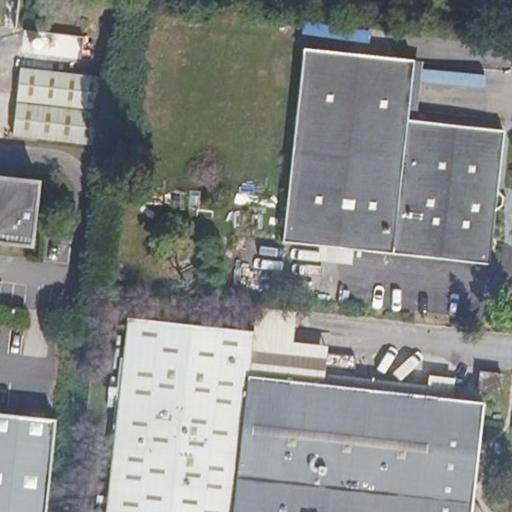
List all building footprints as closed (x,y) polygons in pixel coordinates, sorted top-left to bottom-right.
[(99,45),(23,38),(20,67),(96,74),(99,45)] [(410,62),(300,51),(280,243),(486,265),(500,133),(404,123),(405,113),(410,62)] [(420,63),(410,62),(405,113),(414,114),(420,63)] [(95,83),(19,75),(17,102),(92,109),(95,83)] [(90,119),(13,111),(11,136),(88,144),(90,119)] [(0,244),(28,248),(35,183),(0,179),(0,244)] [(281,303),(254,300),(251,332),(246,378),(307,384),(311,348),(277,344),(281,303)] [(251,332),(126,318),(120,377),(109,376),(107,397),(115,398),(102,511),(465,511),(477,403),(307,384),(246,378),(251,332)] [(500,377),(478,375),(476,392),(498,394),(500,377)] [(0,511),(43,511),(53,420),(0,414),(0,511)]
